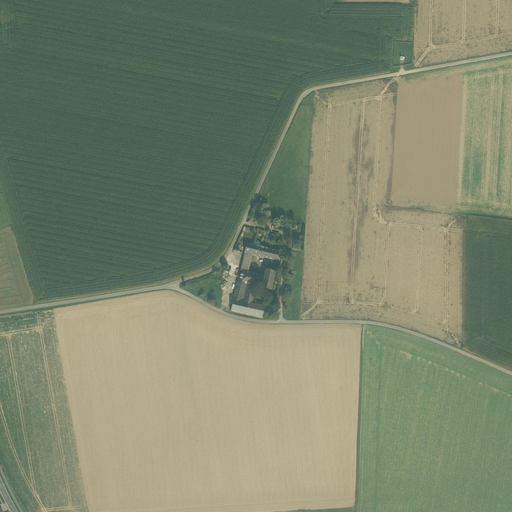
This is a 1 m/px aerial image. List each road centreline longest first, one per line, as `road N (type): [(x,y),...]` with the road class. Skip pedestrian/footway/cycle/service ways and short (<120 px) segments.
road 1 (unclassified): [(171,285),(217,266),(228,252),(301,92),(511,53)]
road 2 (unclassified): [(171,285),(235,317),(389,325),(511,374)]
road 3 (unclassified): [(0,311),(171,285)]
